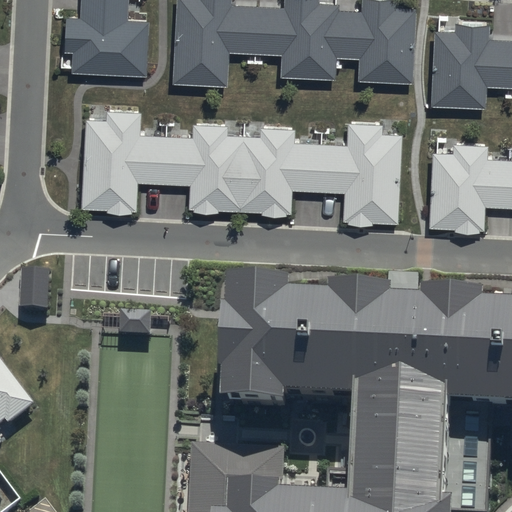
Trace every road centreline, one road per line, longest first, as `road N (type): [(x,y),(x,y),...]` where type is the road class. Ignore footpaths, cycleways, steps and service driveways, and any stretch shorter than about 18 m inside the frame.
road 1 (residential): [(511,257),(18,231)]
road 2 (residential): [(33,0),(18,231)]
